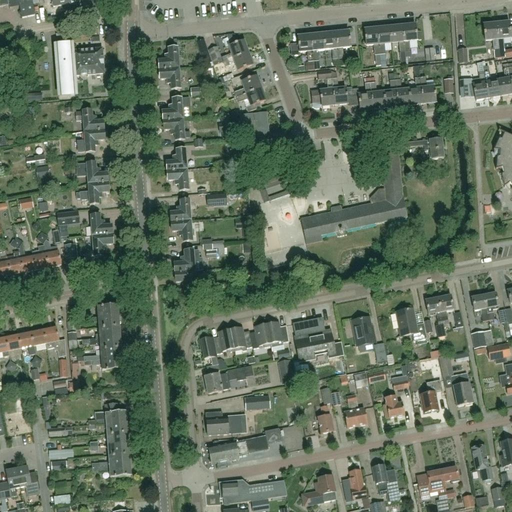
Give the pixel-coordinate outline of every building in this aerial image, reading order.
[(17,0),(19,7),(22,19),(35,17),(32,0),(17,0)] [(91,8),(113,4),(112,0),(69,0),(70,4),(70,5),(71,11),(83,9),(82,2),(86,2),(87,8),(91,7),(91,8)] [(511,28),(510,29),(509,23),(496,25),(500,58),(505,58),(503,40),(511,39),(511,43),(511,42),(511,28)] [(494,59),(500,58),(496,25),(484,26),(485,42),(493,41),(494,59)] [(417,42),(422,41),(421,34),(416,34),(416,26),(402,27),(405,53),(410,53),(409,43),(417,42)] [(400,54),(405,53),(402,27),(390,29),(391,44),(399,44),(400,54)] [(378,30),(380,56),(385,55),(384,45),(391,44),(390,29),(378,30)] [(378,30),(374,30),(365,31),(366,47),(374,46),(375,56),(380,56),(378,30)] [(336,34),(338,60),(344,59),(343,49),(350,48),(349,32),(336,34)] [(323,35),(325,51),(332,50),(333,60),(338,60),(336,34),(323,35)] [(311,36),(313,62),(319,62),(318,52),(325,51),(323,35),(311,36)] [(313,62),(311,36),(298,38),(299,45),(291,46),(292,57),(300,56),(300,54),(307,53),(308,63),(313,62)] [(224,63),(249,54),(244,42),(229,47),(232,55),(222,58),(224,63)] [(55,48),(59,96),(76,95),(74,77),(104,75),(102,50),(72,52),(72,46),(55,48)] [(215,65),(223,63),(217,48),(209,50),(215,65)] [(159,71),(179,70),(177,49),(168,50),(169,56),(165,57),(165,61),(159,62),(159,71)] [(434,49),(432,50),(426,50),(427,62),(435,61),(434,49)] [(467,51),(459,51),(460,65),(468,64),(467,51)] [(209,54),(201,56),(204,65),(212,63),(209,54)] [(249,54),(224,63),(226,68),(235,65),(238,72),(253,66),(249,54)] [(475,97),(476,102),(489,100),(484,74),(483,69),(483,65),(477,65),(479,75),(481,85),(473,87),(473,83),(467,84),(467,82),(461,82),(461,88),(467,88),(468,97),(475,97)] [(484,74),(489,100),(501,97),(498,82),(491,83),(489,68),(483,69),(484,74)] [(179,70),(159,71),(160,81),(167,80),(167,85),(171,84),(172,91),(181,90),(179,70)] [(498,82),(501,97),(511,95),(511,85),(509,70),(504,71),(505,81),(498,82)] [(318,73),(319,79),(319,81),(332,80),(331,72),(318,73)] [(237,98),(237,99),(262,90),(257,77),(251,79),(249,73),(234,79),(232,74),(222,78),(224,83),(231,80),(233,87),(242,83),(244,89),(235,93),(237,98)] [(409,91),(411,106),(423,105),(420,79),(415,80),(416,90),(409,91)] [(426,79),(420,79),(423,105),(436,104),(434,88),(427,89),(426,79)] [(322,108),(335,107),(332,80),(326,81),(327,91),(312,93),(313,104),(312,105),(312,107),(314,109),(317,109),(319,109),(322,108)] [(337,80),(332,80),(335,107),(347,105),(347,98),(347,97),(353,97),(352,90),(352,89),(338,90),(337,80)] [(453,80),(445,81),(445,95),(454,95),(453,80)] [(401,81),(395,82),(398,108),(411,106),(409,91),(402,91),(401,81)] [(391,92),(384,93),(386,109),(398,108),(395,82),(390,82),(391,92)] [(360,112),(373,110),(370,84),(365,85),(366,95),(359,96),(358,90),(352,90),(353,97),(358,96),(360,112)] [(376,84),(370,84),(373,110),(386,109),(384,93),(377,94),(376,84)] [(266,101),(262,90),(237,99),(239,103),(248,99),(251,107),(247,108),(249,113),(262,108),(260,103),(266,101)] [(449,97),(450,107),(457,107),(457,96),(449,97)] [(189,100),(182,101),(182,100),(172,101),(173,107),(169,108),(169,112),(163,113),(163,122),(183,120),(182,110),(190,109),(189,100)] [(34,120),(33,108),(24,109),(24,121),(34,120)] [(84,133),(104,132),(103,122),(96,122),(96,118),(92,118),(92,112),(76,113),(76,122),(83,122),(84,133)] [(276,134),(269,135),(267,114),(241,117),(244,146),(267,144),(268,153),(278,151),(276,134)] [(228,118),(222,119),(223,140),(230,139),(228,118)] [(184,134),(183,120),(163,122),(164,131),(171,131),(171,135),(175,135),(175,141),(185,141),(185,139),(190,138),(189,133),(184,134)] [(105,141),(104,132),(84,133),(84,142),(77,143),(78,154),(85,153),(85,154),(95,153),(95,147),(98,146),(98,142),(105,141)] [(511,137),(504,134),(501,140),(499,139),(493,151),(494,151),(500,152),(499,157),(496,157),(495,170),(496,170),(502,169),(503,174),(500,175),(504,188),(509,184),(511,188),(511,189),(510,191),(511,192),(511,137)] [(442,140),(429,141),(422,142),(422,143),(424,142),(425,146),(425,151),(429,151),(430,159),(432,159),(432,160),(444,159),(442,140)] [(379,191),(378,192),(370,200),(371,206),(342,212),(340,208),(332,210),(332,214),(301,221),(307,246),(323,242),(322,237),(337,234),(339,238),(347,236),(347,231),(408,218),(403,197),(399,156),(406,155),(405,149),(404,144),(381,147),(385,190),(379,191)] [(167,172),(187,171),(185,151),(176,151),(177,158),(173,158),(173,162),(167,163),(167,172)] [(44,156),(34,158),(35,167),(46,166),(44,156)] [(77,178),(87,177),(88,185),(108,183),(107,174),(101,174),(100,170),(96,170),(96,164),(86,165),(76,166),(77,178)] [(48,168),(36,169),(38,179),(50,178),(48,168)] [(187,171),(167,172),(168,182),(175,182),(175,186),(179,186),(180,193),(189,192),(187,171)] [(279,181),(269,184),(270,189),(281,186),(279,181)] [(108,183),(88,185),(89,193),(80,194),(77,195),(77,200),(81,200),(81,201),(89,201),(90,206),(99,205),(98,199),(102,198),(102,194),(109,193),(108,183)] [(210,194),(222,194),(222,185),(211,184),(210,194)] [(272,197),(289,190),(287,185),(269,192),(272,197)] [(261,192),(264,200),(265,204),(271,202),(267,190),(261,192)] [(226,205),(225,195),(207,196),(208,207),(226,205)] [(21,210),(27,208),(33,207),(31,199),(19,202),(21,210)] [(171,223),(191,222),(189,201),(180,202),(181,208),(177,209),(177,213),(171,214),(171,223)] [(39,204),(39,212),(47,212),(47,204),(39,204)] [(79,224),(77,213),(57,216),(59,227),(79,224)] [(92,237),(112,236),(111,226),(104,227),(104,222),(100,222),(100,216),(90,217),(92,237)] [(243,222),(243,230),(244,239),(252,239),(251,221),(243,222)] [(191,222),(171,223),(172,233),(178,233),(179,237),(183,237),(183,243),(193,242),(191,222)] [(59,231),(52,233),(55,246),(61,245),(59,231)] [(113,245),(112,236),(92,237),(94,258),(103,257),(102,251),(106,250),(106,246),(113,245)] [(16,239),(14,242),(20,246),(18,250),(19,252),(20,260),(23,274),(36,271),(33,258),(26,259),(22,243),(16,239)] [(74,245),(65,246),(66,260),(75,259),(74,245)] [(32,253),(33,258),(36,271),(48,268),(45,250),(44,247),(38,248),(39,252),(32,253)] [(58,253),(57,248),(50,249),(45,250),(48,268),(61,266),(58,253)] [(17,277),(17,275),(23,274),(20,260),(19,252),(14,253),(14,257),(6,259),(7,263),(10,276),(11,278),(17,277)] [(175,274),(195,272),(194,252),(184,253),(185,260),(181,260),(181,264),(175,264),(175,274)] [(0,278),(10,276),(7,263),(6,259),(6,257),(0,258),(0,278)] [(195,272),(175,274),(176,284),(183,283),(183,288),(187,287),(187,294),(197,293),(195,272)] [(484,296),(489,321),(495,320),(493,311),(499,310),(496,294),(484,296)] [(489,321),(484,296),(472,299),(475,312),(481,310),(484,323),(489,321)] [(439,299),(444,326),(449,325),(446,312),(454,311),(452,297),(439,299)] [(446,338),(444,326),(439,299),(426,302),(429,315),(437,314),(439,327),(436,327),(438,339),(446,338)] [(99,318),(119,317),(118,306),(98,307),(99,318)] [(413,310),(397,313),(402,338),(413,336),(414,342),(427,339),(424,324),(417,326),(413,310)] [(505,311),(498,312),(501,325),(508,324),(505,311)] [(464,328),(461,314),(454,315),(457,329),(464,328)] [(119,317),(99,318),(93,319),(93,324),(99,323),(100,329),(120,327),(119,317)] [(369,319),(352,322),(358,347),(376,343),(374,333),(372,333),(369,319)] [(329,359),(336,357),(343,356),(341,344),(334,345),(331,331),(325,332),(322,320),(295,325),(297,338),(295,339),(300,363),(316,360),(315,356),(328,353),(329,359)] [(431,321),(424,322),(427,335),(434,333),(431,321)] [(76,323),(68,324),(69,332),(77,331),(76,323)] [(267,326),(271,347),(279,345),(278,343),(282,342),(283,344),(289,343),(286,327),(280,328),(279,323),(267,326)] [(271,347),(267,326),(255,328),(256,333),(250,334),(253,348),(253,350),(259,349),(259,347),(263,346),(264,348),(271,347)] [(121,338),(120,327),(100,329),(100,336),(97,336),(97,340),(121,338)] [(66,358),(65,342),(60,343),(57,329),(44,331),(47,346),(46,346),(47,352),(54,350),(55,353),(57,352),(59,359),(66,358)] [(231,331),(231,334),(235,353),(242,351),(243,352),(247,351),(247,349),(253,348),(250,334),(250,332),(244,334),(243,329),(231,331)] [(47,346),(44,331),(31,334),(34,348),(46,346),(47,346)] [(235,353),(231,334),(231,331),(218,334),(219,339),(214,340),(214,339),(213,339),(217,356),(223,355),(223,353),(228,352),(228,354),(235,353)] [(493,346),(490,332),(472,336),(475,350),(493,346)] [(34,348),(31,334),(19,337),(21,351),(28,349),(30,357),(35,356),(34,348)] [(69,342),(77,342),(77,334),(69,334),(69,342)] [(21,351),(19,337),(6,339),(9,353),(21,351)] [(101,350),(121,349),(121,338),(97,340),(91,340),(90,340),(91,344),(91,346),(99,346),(99,344),(101,344),(101,350)] [(9,353),(6,339),(0,340),(0,355),(3,355),(4,359),(9,358),(8,353),(9,353)] [(217,356),(213,339),(200,342),(201,349),(203,349),(205,361),(212,359),(213,367),(208,368),(209,375),(221,372),(217,356)] [(77,342),(69,342),(70,350),(78,350),(77,342)] [(384,345),(374,347),(377,364),(388,361),(384,345)] [(510,356),(508,346),(489,350),(491,359),(510,356)] [(84,358),(85,362),(92,362),(102,361),(122,359),(121,349),(101,350),(102,357),(84,358)] [(289,351),(277,353),(278,360),(290,358),(289,351)] [(450,357),(439,359),(443,379),(454,376),(450,357)] [(92,367),(102,366),(103,372),(123,371),(122,359),(102,361),(92,362),(92,366),(92,367)] [(293,382),(289,360),(278,362),(283,384),(293,382)] [(32,364),(32,365),(34,372),(32,373),(34,382),(41,381),(38,369),(40,366),(34,361),(32,364)] [(61,379),(68,378),(67,361),(60,362),(61,379)] [(307,366),(294,368),(298,385),(310,383),(307,366)] [(238,382),(246,381),(244,369),(227,373),(227,374),(205,379),(208,395),(222,392),(222,391),(231,390),(228,377),(236,375),(238,382)] [(369,383),(384,380),(383,374),(368,377),(369,383)] [(365,375),(353,377),(355,390),(367,387),(365,375)] [(348,376),(341,377),(344,387),(351,386),(348,376)] [(407,377),(398,379),(399,384),(393,385),(394,392),(409,388),(407,377)] [(472,406),(472,404),(474,404),(470,385),(462,386),(460,377),(452,379),(458,407),(467,405),(467,407),(472,406)] [(64,382),(53,384),(54,390),(65,388),(64,382)] [(78,383),(69,384),(70,394),(79,392),(78,383)] [(440,383),(428,385),(430,395),(422,397),(425,415),(439,412),(435,394),(442,393),(440,383)] [(65,389),(53,391),(55,397),(67,395),(65,389)] [(329,390),(322,391),(325,406),(332,405),(329,390)] [(338,394),(332,395),(334,407),(340,406),(338,394)] [(355,396),(351,397),(358,428),(368,425),(365,410),(358,411),(355,396)] [(358,428),(351,397),(347,398),(350,413),(344,414),(348,430),(358,428)] [(402,417),(405,416),(403,404),(398,405),(396,397),(386,399),(387,406),(384,406),(387,420),(397,418),(398,419),(402,418),(402,417)] [(269,398),(245,400),(246,412),(270,410),(269,398)] [(97,426),(107,425),(128,424),(127,413),(122,413),(121,405),(106,406),(107,421),(96,421),(96,422),(97,426)] [(322,435),(334,432),(328,407),(321,408),(323,418),(318,419),(322,435)] [(222,413),(206,414),(208,437),(247,434),(246,417),(228,418),(228,411),(222,411),(222,413)] [(128,424),(107,425),(97,426),(105,426),(105,430),(107,430),(108,436),(128,435),(128,424)] [(266,437),(236,443),(239,457),(269,451),(268,445),(282,442),(279,430),(265,432),(266,437)] [(108,436),(109,447),(129,445),(128,435),(108,436)] [(511,442),(501,445),(504,458),(501,459),(503,469),(511,466),(511,442)] [(240,461),(239,457),(236,443),(209,449),(212,466),(240,461)] [(129,445),(109,447),(109,458),(130,456),(129,445)] [(491,469),(489,469),(484,448),(472,450),(477,472),(481,471),(483,483),(493,480),(491,469)] [(67,450),(58,451),(58,459),(67,459),(67,450)] [(131,467),(130,456),(109,458),(110,463),(99,464),(99,465),(100,469),(110,468),(131,467)] [(65,462),(51,463),(51,472),(65,471),(65,462)] [(131,478),(131,467),(110,468),(100,469),(100,472),(100,473),(111,472),(111,479),(131,478)] [(17,470),(20,488),(25,487),(27,497),(40,495),(35,474),(29,475),(27,468),(17,470)] [(384,468),(373,470),(376,486),(379,486),(381,497),(386,496),(388,504),(400,501),(394,473),(385,474),(384,468)] [(459,482),(456,468),(456,469),(441,472),(443,482),(451,481),(451,483),(459,482)] [(20,488),(17,470),(6,472),(8,486),(2,487),(5,500),(17,497),(15,489),(20,488)] [(447,499),(443,482),(441,472),(433,473),(433,471),(431,470),(429,471),(428,472),(428,474),(427,474),(426,474),(428,480),(417,482),(420,500),(430,498),(429,494),(437,492),(439,494),(440,501),(447,499)] [(349,481),(351,491),(353,501),(366,498),(364,488),(363,488),(362,482),(361,483),(359,472),(351,474),(352,480),(349,481)] [(317,494),(303,497),(305,508),(337,501),(333,477),(325,479),(325,478),(321,478),(321,479),(319,480),(320,489),(317,494)] [(221,484),(221,486),(222,498),(223,498),(224,506),(250,502),(287,498),(284,482),(243,488),(242,483),(237,483),(221,484)] [(65,483),(53,485),(55,497),(67,494),(65,483)] [(502,489),(492,491),(494,503),(504,501),(502,489)] [(454,490),(445,492),(447,499),(455,498),(454,490)] [(473,497),(463,499),(465,509),(475,508),(473,497)] [(439,502),(441,511),(452,511),(450,500),(439,502)] [(270,511),(269,502),(253,504),(253,511),(270,511)]
